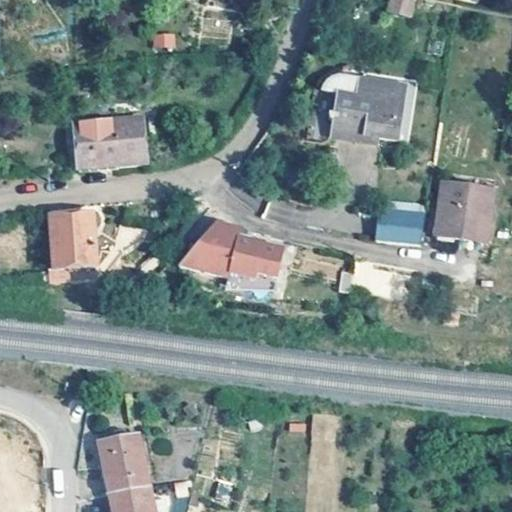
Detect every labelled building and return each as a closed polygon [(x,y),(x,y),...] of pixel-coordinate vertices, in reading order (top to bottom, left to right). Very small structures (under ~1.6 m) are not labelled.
[(413,16),(415,0),(388,0),(387,13),(413,16)] [(175,48),(175,34),(154,34),(154,48),(175,48)] [(324,130),(394,140),(401,86),(365,80),(363,98),(329,94),(327,111),(326,120),(324,130)] [(141,164),(137,117),(60,124),(62,145),(72,145),(74,170),(100,167),(141,164)] [(489,191),(438,184),(431,236),(482,244),(489,191)] [(422,215),(376,208),(371,241),(417,248),(422,215)] [(92,266),(88,214),(46,218),(50,268),(43,268),(44,282),(67,280),(67,267),(92,266)] [(214,226),(207,236),(237,242),(239,232),(214,226)] [(237,242),(207,236),(179,271),(229,281),(230,276),(255,281),(257,275),(277,280),(283,251),(237,242)] [(390,296),(392,269),(340,265),(338,292),(390,296)] [(230,276),(229,281),(227,293),(275,293),(277,280),(257,275),(255,281),(230,276)] [(97,440),(108,492),(147,483),(136,431),(125,433),(123,428),(113,430),(114,436),(97,440)] [(153,511),(147,483),(108,492),(112,511),(153,511)]
